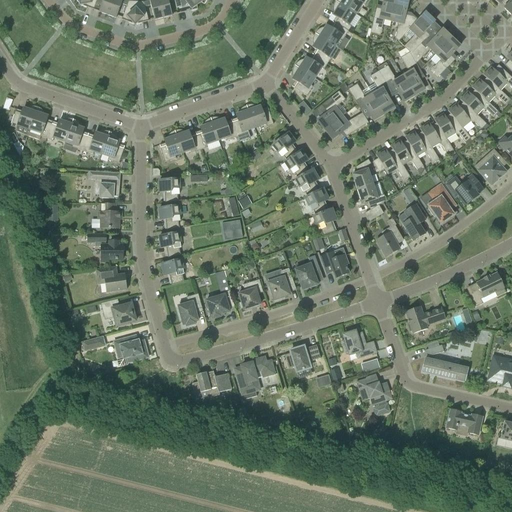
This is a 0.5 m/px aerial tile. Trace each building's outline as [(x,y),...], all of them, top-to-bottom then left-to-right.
[(97,0),(75,0),(79,5),(79,6),(81,6),(87,9),(88,5),(89,5),(89,4),(90,4),(95,5),(96,4),(97,0)] [(107,16),(112,0),(97,0),(96,4),(101,6),(99,13),(107,16)] [(128,2),(122,0),(112,0),(107,16),(116,19),(121,5),(126,7),(128,2)] [(158,0),(154,0),(144,3),(145,8),(150,6),(154,21),(163,19),(158,0)] [(173,0),(158,0),(163,19),(172,16),(168,2),(174,0),(173,0)] [(197,6),(199,5),(195,0),(173,0),(174,0),(176,9),(182,8),(187,5),(189,8),(190,12),(197,10),(197,6)] [(336,1),(335,3),(355,15),(362,4),(364,6),(368,0),(367,0),(337,0),(336,1)] [(383,0),(381,10),(376,9),(370,34),(380,36),(384,20),(391,22),(396,0),(383,0)] [(398,42),(410,30),(418,21),(414,17),(413,17),(405,15),(408,3),(396,0),(391,22),(398,23),(395,39),(398,42)] [(511,0),(504,0),(502,2),(506,6),(503,9),(511,17),(511,15),(511,0)] [(147,17),(145,8),(144,3),(128,2),(126,7),(126,8),(125,12),(123,16),(126,17),(129,20),(128,23),(134,25),(135,26),(136,25),(142,24),(141,20),(142,20),(141,19),(142,18),(147,17)] [(349,25),(355,15),(335,3),(334,4),(334,5),(333,7),(333,8),(333,10),(333,11),(333,12),(335,13),(333,16),(338,19),(334,24),(347,32),(351,27),(349,25)] [(405,49),(409,53),(410,55),(431,34),(427,30),(434,22),(425,14),(418,21),(410,30),(415,35),(403,48),(405,49)] [(341,42),(347,32),(334,24),(331,29),(326,26),(325,29),(323,28),(319,30),(315,35),(335,47),(339,40),(341,42)] [(431,34),(410,55),(416,64),(420,71),(424,66),(419,61),(430,49),(436,55),(451,39),(442,30),(435,37),(431,34)] [(317,51),(314,56),(327,64),(330,59),(328,58),(335,47),(315,35),(313,39),(313,45),(314,45),(312,48),(317,51)] [(459,47),(451,39),(436,55),(441,60),(429,72),(437,79),(454,61),(450,57),(459,47)] [(409,73),(402,77),(414,96),(424,90),(417,79),(423,75),(420,71),(416,64),(410,55),(409,53),(405,49),(398,53),(401,58),(400,59),(409,73)] [(323,70),(327,64),(314,56),(311,61),(306,58),(304,61),(303,60),(301,61),(300,61),(299,62),(298,62),(297,63),(296,64),(295,65),(294,66),(314,79),(321,69),(323,70)] [(357,61),(353,67),(358,71),(362,65),(357,61)] [(377,69),(379,72),(387,67),(385,63),(377,69)] [(291,87),(306,97),(312,87),(310,86),(314,79),(294,66),(294,68),(293,69),(293,70),(292,71),(292,73),(292,74),(292,75),(292,77),(294,77),(292,80),(297,83),(294,88),(292,87),(291,87)] [(483,76),(486,79),(500,92),(507,84),(511,89),(511,79),(498,66),(492,72),(489,70),(483,76)] [(414,96),(402,77),(396,81),(387,67),(379,72),(378,72),(392,94),(397,91),(404,102),(414,96)] [(378,92),(372,96),(383,114),(394,108),(387,97),(392,94),(378,72),(370,77),(378,92)] [(505,106),(507,104),(509,101),(510,100),(500,92),(486,79),(480,85),(477,82),(471,88),(474,91),(488,104),(489,104),(496,97),(505,106)] [(343,95),(349,91),(348,90),(346,87),(344,84),(339,87),(343,95)] [(353,87),(348,90),(349,91),(361,112),(366,109),(373,121),(383,114),(372,96),(366,99),(357,85),(353,87)] [(370,88),(363,92),(366,98),(373,94),(370,88)] [(493,118),(498,113),(489,104),(488,104),(474,91),(469,97),(466,94),(460,100),(463,103),(477,116),(484,109),(493,118)] [(324,131),(342,117),(335,109),(345,100),(338,92),(321,106),(327,114),(317,122),(324,131)] [(3,109),(9,111),(12,101),(7,99),(6,99),(3,109)] [(481,130),(482,129),(486,125),(477,116),(463,103),(459,107),(457,109),(454,106),(447,112),(450,115),(462,130),(463,129),(472,122),(481,130)] [(257,108),(256,107),(255,106),(253,106),(252,106),(251,106),(249,106),(248,106),(246,107),(254,129),(265,124),(266,128),(273,125),(267,108),(267,111),(262,113),(260,107),(257,108)] [(28,108),(27,108),(26,110),(23,109),(21,114),(16,112),(17,110),(16,110),(13,119),(10,127),(16,129),(15,132),(27,137),(37,108),(35,108),(34,107),(32,107),(31,107),(29,108),(28,108)] [(254,129),(246,107),(245,107),(243,108),(242,109),(241,110),(240,111),(239,112),(238,113),(239,115),(236,116),(238,121),(232,123),(237,138),(239,144),(250,139),(247,131),(254,129)] [(311,111),(307,107),(302,111),(306,115),(311,111)] [(46,139),(51,125),(46,123),(48,117),(44,116),(45,115),(44,114),(43,113),(43,111),(42,111),(40,110),(39,109),(38,108),(37,108),(27,137),(39,141),(41,137),(46,139)] [(346,123),(342,117),(324,131),(332,141),(342,132),(346,137),(368,124),(362,114),(346,123)] [(471,139),(463,129),(462,130),(450,115),(446,118),(443,120),(441,116),(434,121),(436,124),(446,141),(446,140),(457,134),(465,144),(471,139)] [(221,121),(220,120),(219,119),(218,119),(217,118),(215,118),(214,118),(213,118),(211,119),(210,119),(218,141),(225,138),(226,141),(237,138),(232,123),(226,125),(224,120),(221,121)] [(218,141),(210,119),(209,120),(208,120),(206,121),(205,122),(204,123),(203,124),(202,126),(203,127),(200,128),(202,134),(196,136),(201,150),(207,148),(206,145),(218,141)] [(71,125),(73,120),(71,120),(70,120),(68,120),(67,120),(65,120),(64,120),(63,121),(62,122),(59,121),(57,127),(51,125),(46,139),(52,141),(53,138),(65,142),(71,125)] [(82,151),(87,137),(82,135),(83,130),(80,129),(81,127),(80,126),(79,125),(78,124),(77,123),(76,122),(75,121),(74,121),(73,120),(71,125),(65,142),(72,145),(71,148),(82,151)] [(419,129),(421,133),(431,149),(432,149),(440,144),(447,156),(453,152),(446,140),(446,141),(436,124),(429,128),(427,125),(419,129)] [(201,150),(196,136),(190,138),(188,132),(185,134),(185,132),(183,132),(182,131),(181,131),(180,131),(178,131),(177,131),(176,131),(174,132),(182,154),(190,151),(191,154),(201,150)] [(100,133),(99,133),(98,135),(95,134),(93,139),(87,137),(82,151),(92,155),(93,152),(100,155),(107,138),(109,133),(107,132),(106,132),(104,132),(103,132),(101,132),(100,133)] [(182,154),(174,132),(173,132),(172,133),(171,134),(169,135),(168,136),(167,137),(167,138),(167,140),(164,141),(166,146),(160,148),(160,146),(159,146),(165,163),(175,159),(175,156),(182,154)] [(107,160),(119,164),(120,159),(122,153),(124,147),(123,149),(118,147),(119,142),(116,141),(117,139),(116,138),(115,137),(114,136),(113,135),(112,134),(111,134),(110,133),(109,133),(107,138),(100,155),(108,157),(107,160)] [(439,160),(432,149),(431,149),(421,133),(414,137),(412,134),(405,138),(407,142),(417,158),(425,153),(432,164),(439,160)] [(288,161),(297,154),(291,147),(295,143),(288,134),(272,146),(281,158),(284,156),(287,160),(288,161)] [(498,144),(511,158),(511,136),(508,140),(505,138),(498,144)] [(475,141),(479,146),(483,142),(479,137),(475,141)] [(417,158),(407,142),(400,146),(398,143),(390,147),(392,151),(402,167),(403,167),(411,162),(417,171),(423,167),(417,158)] [(502,168),(507,164),(493,150),(483,159),(487,163),(478,171),(491,186),(506,173),(502,168)] [(378,159),(384,170),(388,176),(396,170),(403,182),(410,178),(403,167),(402,167),(392,151),(385,155),(383,151),(376,156),(378,159)] [(251,157),(255,162),(261,157),(257,152),(251,157)] [(294,174),(297,179),(298,179),(309,173),(303,164),(307,162),(301,152),(297,154),(288,161),(287,160),(284,163),(293,176),(294,174)] [(235,158),(239,163),(243,160),(239,155),(235,158)] [(449,160),(453,165),(459,159),(456,155),(449,160)] [(379,173),(384,170),(378,159),(372,163),(379,173)] [(353,180),(357,190),(366,187),(371,186),(367,170),(366,167),(370,164),(368,160),(355,168),(357,174),(352,175),(353,180)] [(312,170),(309,173),(298,179),(297,179),(295,180),(302,194),(304,193),(307,197),(319,192),(314,183),(318,181),(312,170)] [(120,182),(120,174),(88,172),(88,180),(95,180),(94,187),(99,188),(99,198),(113,199),(113,197),(119,197),(119,188),(116,188),(116,182),(120,182)] [(477,195),(483,190),(472,176),(461,185),(455,177),(444,185),(454,199),(458,196),(460,198),(459,199),(464,206),(465,205),(466,206),(478,196),(477,195)] [(159,181),(159,193),(164,193),(165,204),(178,202),(177,196),(179,195),(179,180),(159,181)] [(435,217),(441,225),(449,219),(448,217),(452,214),(443,201),(449,197),(440,185),(430,193),(436,201),(428,207),(427,209),(433,218),(435,217)] [(371,186),(366,187),(357,190),(360,201),(361,201),(362,205),(367,203),(370,211),(378,206),(386,202),(383,196),(375,199),(371,186)] [(402,193),(405,197),(411,194),(408,189),(402,193)] [(313,211),(315,216),(327,212),(323,203),(328,201),(322,190),(319,192),(307,197),(304,199),(311,212),(313,211)] [(234,199),(228,200),(233,218),(239,216),(234,199)] [(242,211),(248,207),(248,206),(244,199),(238,203),(242,211)] [(115,213),(115,205),(99,205),(99,213),(98,213),(98,220),(100,220),(100,229),(118,230),(118,220),(121,220),(121,213),(115,213)] [(47,214),(57,214),(57,206),(47,206),(47,214)] [(378,206),(370,211),(365,214),(368,220),(369,221),(382,214),(378,206)] [(402,225),(413,242),(425,235),(417,222),(423,218),(416,206),(403,213),(408,221),(402,225)] [(179,207),(159,209),(160,221),(165,220),(166,231),(179,229),(178,222),(180,222),(179,207)] [(248,210),(241,214),(244,218),(250,215),(248,210)] [(323,237),(335,232),(331,223),(336,221),(331,210),(327,212),(315,216),(313,217),(318,232),(320,231),(323,237)] [(239,221),(224,224),(226,232),(240,230),(239,221)] [(261,230),(258,223),(250,227),(253,234),(261,230)] [(403,241),(394,226),(381,233),(383,237),(376,242),(381,251),(380,252),(383,258),(385,257),(385,258),(399,250),(396,245),(403,241)] [(344,230),(337,232),(341,243),(348,240),(344,230)] [(178,234),(159,237),(161,249),(166,248),(168,259),(180,256),(179,249),(181,249),(178,234)] [(108,260),(122,260),(122,253),(124,252),(124,247),(122,247),(122,246),(116,246),(116,243),(118,243),(118,242),(109,242),(109,246),(105,246),(105,243),(105,236),(87,236),(87,243),(94,243),(94,247),(100,247),(100,263),(108,263),(108,260)] [(312,242),(315,249),(323,246),(320,239),(312,242)] [(250,248),(254,253),(260,249),(256,244),(250,248)] [(335,279),(338,278),(349,274),(346,266),(348,265),(342,250),(333,253),(320,258),(326,275),(333,272),(335,279)] [(302,291),(318,286),(313,274),(320,271),(315,257),(308,259),(310,264),(294,270),(302,291)] [(169,276),(171,286),(184,283),(182,276),(184,275),(181,261),(161,265),(164,277),(169,276)] [(245,265),(248,271),(254,268),(251,262),(245,265)] [(106,293),(126,291),(124,275),(117,276),(116,268),(95,271),(97,285),(105,284),(106,293)] [(272,294),(275,303),(283,300),(283,298),(289,296),(288,293),(295,290),(288,270),(281,273),(283,278),(266,284),(270,295),(272,294)] [(506,293),(496,274),(489,277),(483,280),(476,284),(480,292),(470,297),(475,308),(482,305),(480,300),(494,293),(497,298),(506,293)] [(238,294),(241,303),(239,304),(241,310),(243,309),(243,311),(260,305),(257,295),(263,293),(259,280),(242,286),(244,292),(238,294)] [(205,301),(211,318),(212,318),(212,320),(220,318),(219,316),(229,313),(228,310),(234,308),(229,291),(222,293),(223,296),(205,301)] [(194,311),(202,309),(198,295),(186,298),(188,304),(178,307),(183,326),(186,325),(186,327),(195,325),(195,323),(198,322),(194,311)] [(116,327),(135,322),(131,305),(119,308),(117,300),(100,304),(104,321),(114,318),(116,327)] [(87,315),(96,313),(95,307),(86,309),(87,315)] [(411,332),(412,335),(427,329),(426,326),(445,320),(441,309),(425,314),(426,315),(423,316),(420,308),(405,313),(409,325),(407,325),(409,332),(411,332)] [(461,312),(464,319),(469,317),(467,310),(461,312)] [(479,320),(476,312),(471,314),(475,322),(479,320)] [(344,342),(341,342),(344,353),(347,352),(349,356),(361,353),(362,358),(376,353),(373,343),(365,346),(363,338),(358,340),(356,334),(354,334),(353,332),(344,335),(345,337),(343,338),(344,342)] [(494,344),(501,345),(503,338),(495,336),(494,344)] [(127,364),(148,358),(143,341),(138,342),(138,341),(137,342),(136,337),(113,342),(118,360),(123,358),(123,359),(126,359),(127,364)] [(84,351),(104,346),(102,338),(82,343),(84,351)] [(287,356),(291,369),(295,368),(296,373),(310,369),(308,363),(320,359),(316,346),(300,351),(299,349),(294,351),(295,353),(280,357),(280,358),(287,356)] [(425,351),(427,357),(443,352),(441,346),(438,347),(425,351)] [(241,396),(243,395),(244,401),(257,397),(255,392),(259,391),(254,373),(261,371),(263,378),(274,375),(271,362),(266,363),(264,358),(245,364),(246,365),(241,367),(241,368),(234,370),(241,396)] [(511,387),(511,386),(511,361),(496,358),(495,365),(492,364),(489,375),(492,376),(491,382),(503,385),(502,388),(510,390),(511,387)] [(335,359),(327,361),(329,367),(336,365),(335,359)] [(379,369),(376,360),(361,365),(363,374),(379,369)] [(467,370),(425,360),(421,373),(456,381),(456,379),(467,382),(467,381),(464,381),(467,370)] [(231,390),(227,375),(215,378),(213,372),(206,374),(206,373),(196,376),(197,383),(192,385),(194,395),(207,392),(209,399),(219,396),(218,393),(231,390)] [(331,386),(328,376),(315,380),(318,390),(331,386)] [(386,405),(385,402),(392,400),(386,383),(379,386),(378,383),(366,387),(364,380),(356,383),(362,402),(369,400),(370,404),(374,406),(378,405),(378,407),(377,407),(380,416),(389,413),(387,404),(386,405)] [(335,387),(337,394),(344,392),(342,385),(335,387)] [(478,436),(482,418),(471,416),(471,418),(460,415),(461,413),(450,411),(446,429),(456,431),(457,429),(467,431),(467,434),(478,436)] [(298,424),(306,422),(304,414),(295,416),(298,424)] [(511,424),(504,423),(500,439),(511,442),(511,424)]
